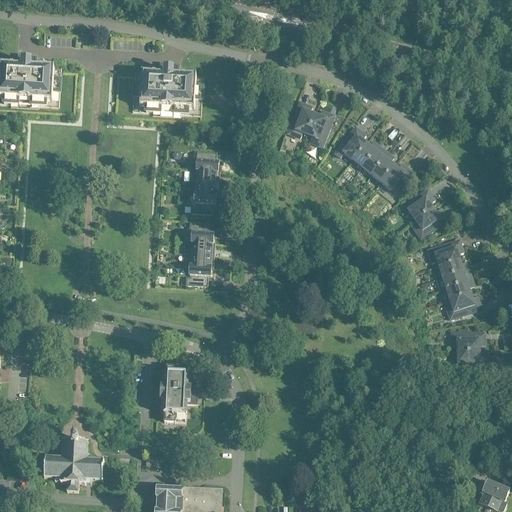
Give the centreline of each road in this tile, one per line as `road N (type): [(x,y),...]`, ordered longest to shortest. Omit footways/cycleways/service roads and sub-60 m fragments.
road 1 (residential): [(264,61),(341,80),(403,118),(444,157),(508,251)]
road 2 (secondary): [(511,82),(205,0)]
road 3 (residential): [(214,357),(247,303),(264,61)]
road 4 (residential): [(0,14),(145,31),(264,61)]
road 5 (residential): [(214,357),(186,344),(0,306)]
road 6 (residential): [(235,511),(239,401),(214,357)]
